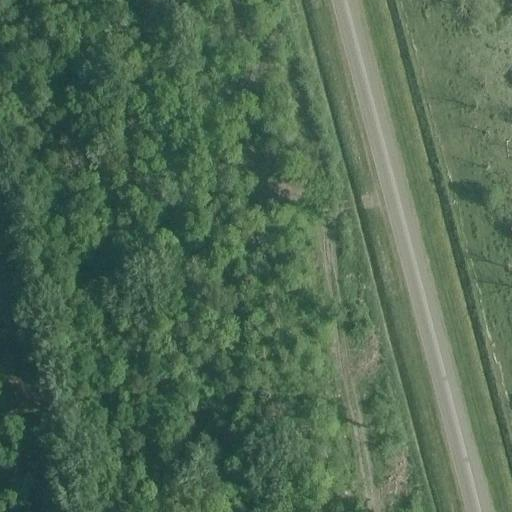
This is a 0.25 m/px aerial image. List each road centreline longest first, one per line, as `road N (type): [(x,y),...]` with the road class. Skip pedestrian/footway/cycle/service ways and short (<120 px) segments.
road 1 (unknown): [(174,511),(240,421),(234,313),(84,156),(9,111),(0,92)]
road 2 (tertiary): [(472,511),(341,0)]
